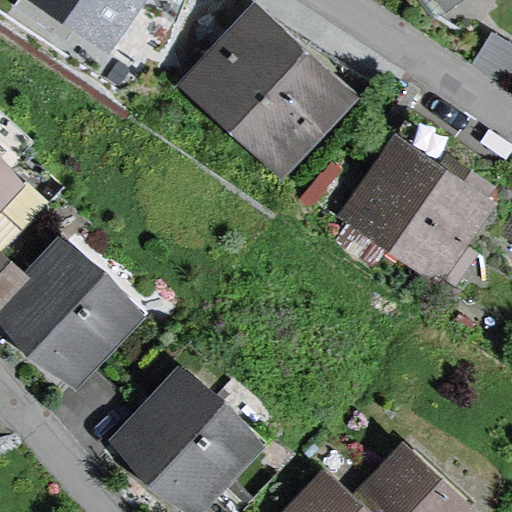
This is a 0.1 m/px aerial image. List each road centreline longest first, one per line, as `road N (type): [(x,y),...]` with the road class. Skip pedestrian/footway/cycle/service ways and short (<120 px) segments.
road 1 (residential): [(334,0),(511,116)]
road 2 (residential): [(107,511),(0,394)]
